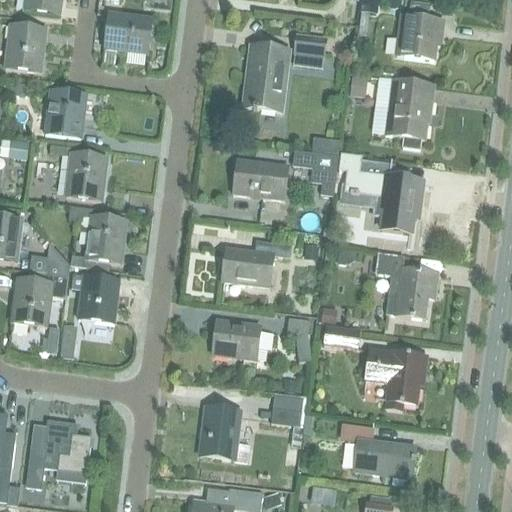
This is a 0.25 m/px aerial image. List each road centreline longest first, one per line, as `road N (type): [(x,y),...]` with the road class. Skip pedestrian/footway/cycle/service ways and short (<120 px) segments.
road 1 (residential): [(132,401),(174,90)]
road 2 (tertiary): [(476,511),(511,236)]
road 3 (residential): [(174,90),(80,75),(84,0)]
road 4 (residential): [(132,401),(0,378)]
